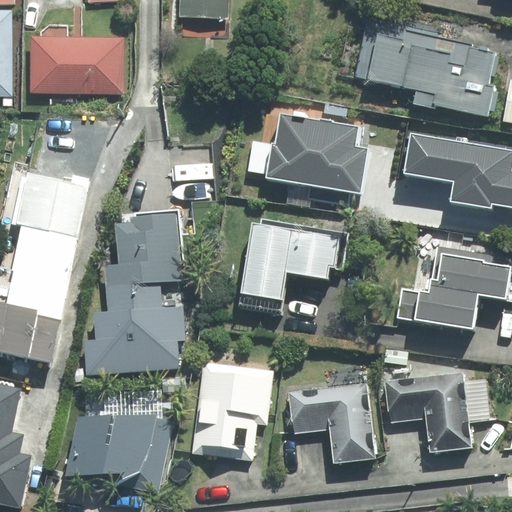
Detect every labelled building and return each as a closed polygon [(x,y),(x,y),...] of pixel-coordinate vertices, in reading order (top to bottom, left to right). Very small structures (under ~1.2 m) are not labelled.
[(205,31),(205,24),(226,25),(226,0),(180,0),(179,23),(183,23),(183,31),(205,31)] [(0,16),(0,98),(10,98),(9,17),(0,16)] [(361,85),(415,92),(412,113),(485,123),(488,102),(494,51),(401,39),(399,51),(366,47),(361,85)] [(27,41),(25,95),(124,99),(126,45),(27,41)] [(511,127),(511,85),(505,85),(503,127),(511,127)] [(350,150),(352,135),(276,125),(273,154),(265,153),(261,184),(355,196),(361,151),(350,150)] [(445,179),(445,200),(511,209),(511,175),(508,175),(511,149),(403,134),(398,172),(445,179)] [(10,177),(0,231),(0,362),(46,371),(80,190),(10,177)] [(160,366),(156,287),(177,286),(174,221),(128,223),(128,231),(110,232),(112,270),(102,271),(102,289),(106,369),(160,366)] [(236,307),(274,312),(278,281),(328,289),(335,244),(247,232),(236,307)] [(469,340),(473,305),(511,310),(511,259),(437,250),(432,297),(401,293),(396,332),(469,340)] [(191,460),(250,466),(254,427),(265,428),(271,373),(201,366),(191,460)] [(466,454),(463,425),(491,422),(486,375),(459,378),(379,386),(383,429),(424,425),(427,458),(466,454)] [(326,436),(328,470),(371,468),(367,389),(287,393),(290,437),(326,436)] [(102,402),(74,397),(61,482),(160,498),(171,422),(159,421),(162,400),(103,391),(102,402)] [(11,440),(17,398),(0,395),(0,511),(20,511),(29,460),(19,459),(21,442),(11,440)]
